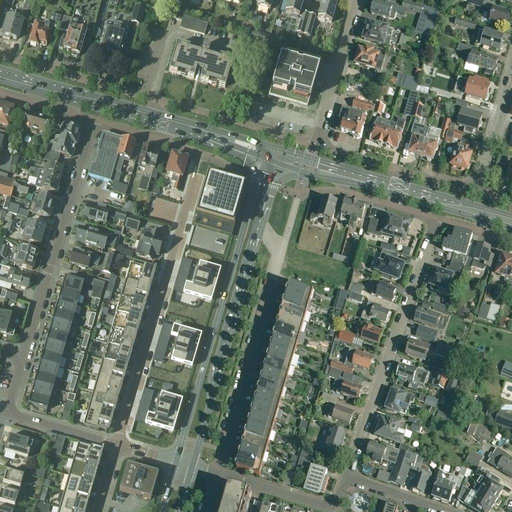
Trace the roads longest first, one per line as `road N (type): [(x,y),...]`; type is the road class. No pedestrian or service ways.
road 1 (tertiary): [(264,151),(175,462)]
road 2 (residential): [(117,445),(198,160)]
road 3 (residential): [(346,477),(437,219)]
road 4 (residential): [(217,475),(281,250),(258,226)]
road 5 (tertiary): [(191,467),(258,226)]
road 6 (residential): [(22,357),(92,119)]
road 7 (residential): [(400,172),(311,146),(358,0)]
road 8 (residential): [(176,127),(152,100),(0,55)]
road 9 (tertiary): [(176,127),(0,73)]
road 10 (residential): [(217,475),(334,509),(346,477)]
road 11 (residential): [(511,75),(477,194)]
road 12 (tertiary): [(396,188),(511,222)]
